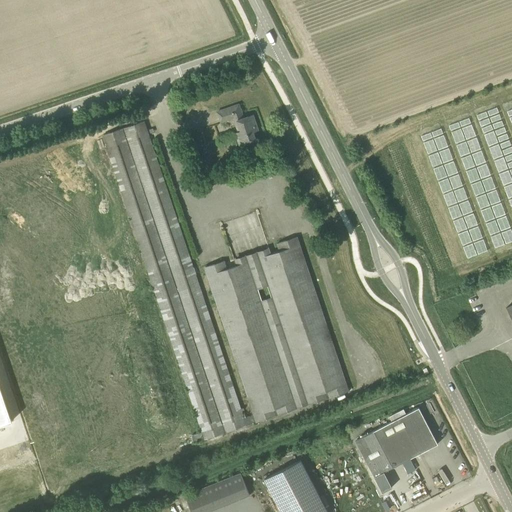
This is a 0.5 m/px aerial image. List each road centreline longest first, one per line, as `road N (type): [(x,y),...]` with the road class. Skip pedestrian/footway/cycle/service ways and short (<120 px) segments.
road 1 (tertiary): [(0,131),(274,39)]
road 2 (secondary): [(373,234),(274,39)]
road 3 (secondary): [(481,450),(405,301)]
